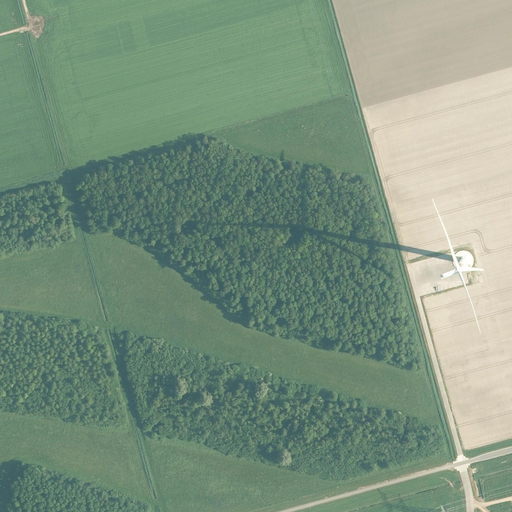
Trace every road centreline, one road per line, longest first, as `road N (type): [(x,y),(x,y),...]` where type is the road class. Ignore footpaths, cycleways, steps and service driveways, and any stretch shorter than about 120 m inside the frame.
road 1 (track): [(449,461),(370,173),(209,133),(61,172),(131,428),(0,408)]
road 2 (unclassified): [(511,448),(283,511)]
